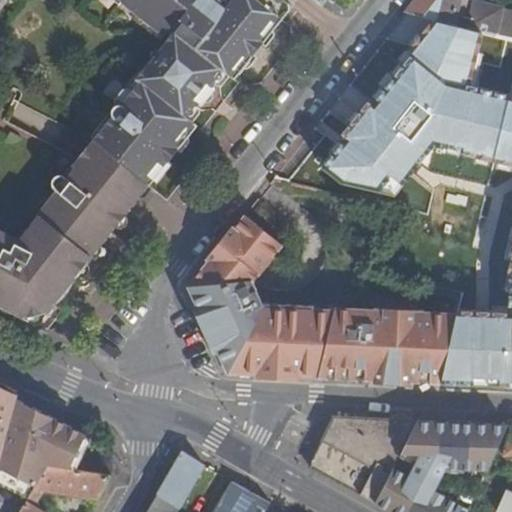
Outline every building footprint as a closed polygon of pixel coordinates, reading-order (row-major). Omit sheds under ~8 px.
[(91,137),(94,140),(149,186),(159,173),(158,166),(164,159),(168,162),(178,149),(175,146),(181,138),(188,137),(197,126),(186,117),(194,106),(197,108),(216,83),(213,82),(223,70),(234,79),(244,67),(243,61),(249,53),(253,56),(263,43),(259,40),(265,33),(272,32),(292,7),(284,0),(232,0),(229,4),(223,0),(112,0),(119,6),(122,2),(123,0),(128,0),(148,16),(144,21),(159,33),(156,36),(165,44),(127,91),(128,97),(121,106),(119,109),(113,116),(106,125),(100,126),(91,137)] [(436,20),(452,24),(457,0),(417,0),(407,13),(436,20)] [(457,0),(452,24),(467,28),(474,0),(457,0)] [(479,30),(499,35),(505,9),(506,7),(475,0),(474,0),(467,28),(479,30)] [(511,10),(505,9),(499,35),(507,37),(511,38),(511,10)] [(471,61),(479,30),(467,28),(452,24),(436,20),(425,34),(415,47),(409,55),(341,143),(322,168),(339,184),(392,196),(434,142),(496,157),(511,160),(511,275),(511,278),(511,277),(511,313),(457,312),(440,382),(511,385),(511,100),(509,100),(464,90),(471,61)] [(471,61),(501,68),(507,37),(499,35),(479,30),(471,61)] [(128,97),(127,91),(100,126),(106,125),(113,116),(119,109),(121,106),(128,97)] [(0,301),(17,310),(15,313),(30,320),(33,315),(39,314),(43,318),(54,304),(51,302),(70,279),(73,281),(78,275),(77,268),(80,264),(87,263),(93,256),(89,253),(98,242),(102,244),(116,227),(115,221),(118,216),(125,215),(139,198),(135,195),(144,184),(148,187),(149,186),(94,140),(74,165),(63,166),(53,179),(56,191),(38,214),(40,216),(18,244),(0,234),(0,301)] [(279,179),(274,186),(284,193),(289,186),(279,179)] [(282,244),(246,215),(189,286),(228,373),(318,377),(334,309),(314,308),(314,305),(262,303),(253,282),(282,244)] [(418,281),(466,284),(470,226),(423,222),(418,281)] [(342,378),(422,381),(440,382),(457,312),(428,311),(428,308),(373,306),(373,308),(335,306),(334,309),(318,377),(342,378)] [(17,394),(0,385),(0,459),(16,398),(17,394)] [(86,434),(16,399),(9,425),(0,459),(0,476),(32,492),(34,488),(44,473),(49,464),(64,467),(86,434)] [(417,421),(335,417),(329,428),(332,429),(328,436),(326,439),(324,438),(309,466),(374,502),(393,467),(399,455),(417,421)] [(393,467),(374,502),(391,511),(467,511),(470,505),(435,488),(443,471),(487,470),(508,425),(417,421),(399,455),(415,464),(409,475),(393,467)] [(511,454),(511,432),(502,454),(511,454)] [(208,460),(186,448),(183,453),(206,465),(208,460)] [(206,465),(183,453),(158,495),(181,508),(206,465)] [(64,467),(49,464),(44,473),(34,488),(98,499),(111,476),(110,474),(64,467)] [(0,476),(0,485),(28,499),(32,492),(0,476)] [(265,511),(271,502),(233,481),(214,511),(265,511)] [(511,511),(511,494),(489,484),(480,504),(496,511),(511,511)] [(178,511),(181,508),(158,495),(148,511),(178,511)] [(40,511),(25,503),(19,511),(40,511)]
